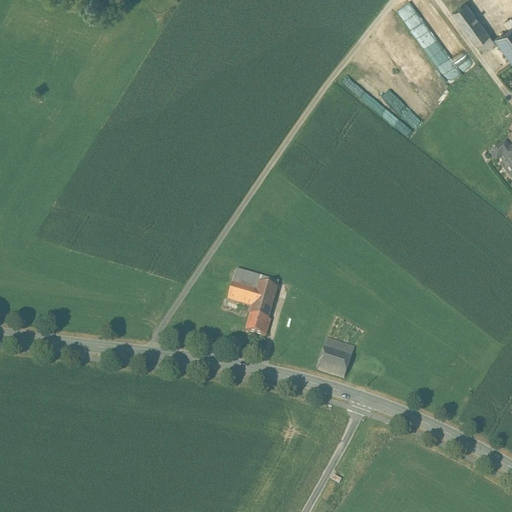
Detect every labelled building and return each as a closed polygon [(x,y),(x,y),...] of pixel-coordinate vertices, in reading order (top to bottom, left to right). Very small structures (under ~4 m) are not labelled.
[(489,35),(466,3),(453,13),(477,45),(489,35)] [(511,27),(509,30),(495,40),(511,63),(511,27)] [(489,35),(477,45),(482,53),(495,43),(489,35)] [(505,143),(490,154),(495,161),(502,156),(510,150),(505,143)] [(511,148),(510,150),(502,156),(511,169),(511,148)] [(263,277),(237,269),(233,283),(258,291),(260,283),(261,284),(263,277)] [(279,282),(263,277),(261,284),(277,288),(279,282)] [(258,291),(233,283),(228,299),(253,307),(258,291)] [(261,284),(260,283),(258,291),(253,307),(246,331),(266,337),(271,321),(268,320),(277,288),(261,284)] [(355,348),(327,338),(324,346),(352,355),(355,348)] [(352,355),(324,346),(316,369),(344,379),(352,355)]
